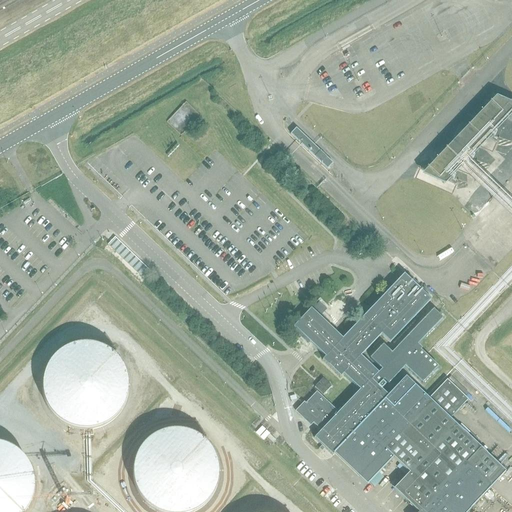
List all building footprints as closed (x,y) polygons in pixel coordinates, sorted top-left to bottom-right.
[(330,161),(302,134),(300,136),(298,135),(295,139),(324,167),(330,161)] [(470,170),(486,184),(491,179),(474,165),(470,170)] [(115,237),(108,245),(129,266),(137,258),(115,237)] [(467,511),(505,472),(449,419),(468,400),(447,380),(428,399),(406,378),(389,397),(376,385),(383,378),(387,381),(403,364),(421,381),(436,365),(416,345),(442,318),(433,309),(392,353),(383,344),(371,358),(382,369),(378,373),(361,356),(381,335),(390,343),(430,300),(404,274),(342,339),(326,324),(312,310),(294,328),(325,357),(322,360),(340,377),(343,374),(360,390),(338,413),(316,392),(305,403),(304,402),(298,408),(321,431),(314,438),(332,456),(335,453),(368,484),(393,458),(399,464),(397,467),(406,476),(395,488),(420,511),(418,511),(467,511)] [(129,390),(129,385),(129,379),(127,374),(125,369),(122,364),(119,360),(115,356),(111,353),(106,350),(102,348),(96,346),(91,345),(86,345),(80,346),(75,347),(70,349),(65,351),(60,354),(56,358),(53,362),(50,367),(48,372),(46,377),(45,382),(44,387),(45,393),(46,398),(48,403),(50,408),(53,413),(56,417),(60,421),(65,424),(70,426),(75,428),(80,429),(86,430),(91,430),(96,429),(102,427),(107,425),(111,422),(115,419),(119,415),(122,410),(125,406),(127,401),(129,395),(129,390)] [(323,378),(314,387),(323,395),(331,387),(323,378)] [(261,421),(254,428),(261,436),(268,429),(261,421)] [(43,442),(40,431),(23,430),(19,429),(12,431),(8,431),(5,436),(12,436),(33,450),(40,476),(38,492),(29,507),(48,502),(63,479),(65,464),(64,460),(60,458),(58,452),(43,442)] [(219,475),(219,469),(219,463),(217,458),(215,452),(212,448),(208,443),(204,439),(200,436),(194,433),(189,431),(183,430),(178,429),(172,430),(166,431),(161,433),(155,435),(151,438),(146,442),(143,447),(140,452),(137,457),(136,462),(135,468),(135,474),(135,480),(137,485),(139,491),(142,496),(146,500),(150,504),(155,507),(160,510),(164,511),(189,511),(194,511),(199,508),(203,505),(208,501),(211,496),(215,491),(217,486),(219,481),(219,475)] [(33,487),(33,482),(32,476),(31,471),(29,466),(26,461),(23,457),(19,453),(15,450),(10,447),(6,445),(0,443),(0,442),(0,511),(22,511),(23,511),(26,507),(29,503),(31,498),(32,492),(33,487)]
